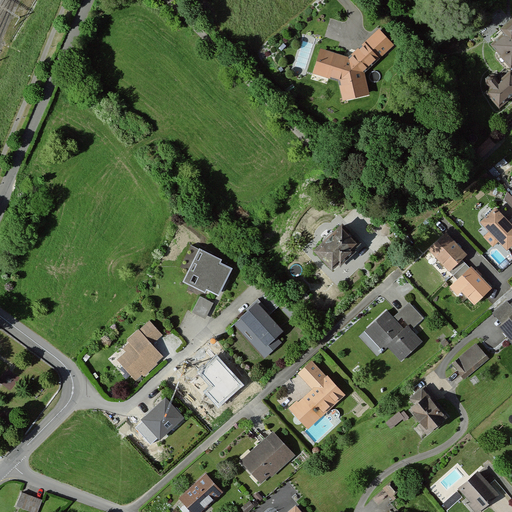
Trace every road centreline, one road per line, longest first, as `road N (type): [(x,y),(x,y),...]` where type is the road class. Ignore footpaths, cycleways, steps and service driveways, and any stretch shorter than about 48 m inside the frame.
road 1 (residential): [(395,273),(127,511)]
road 2 (residential): [(87,0),(0,200)]
road 3 (residential): [(244,294),(125,404),(75,392)]
